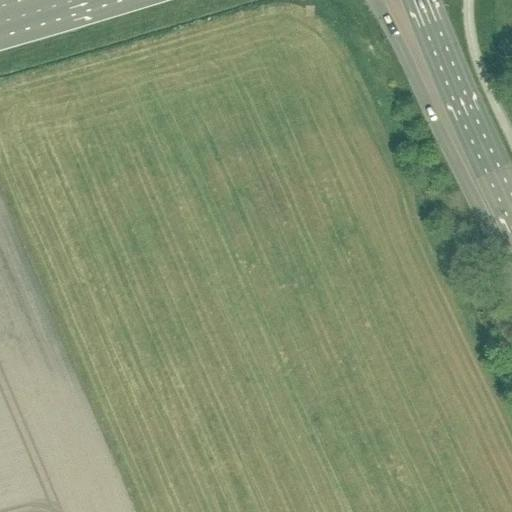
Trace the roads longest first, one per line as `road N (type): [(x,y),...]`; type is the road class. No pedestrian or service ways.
road 1 (tertiary): [(375,0),(511,276)]
road 2 (tertiary): [(511,211),(424,0)]
